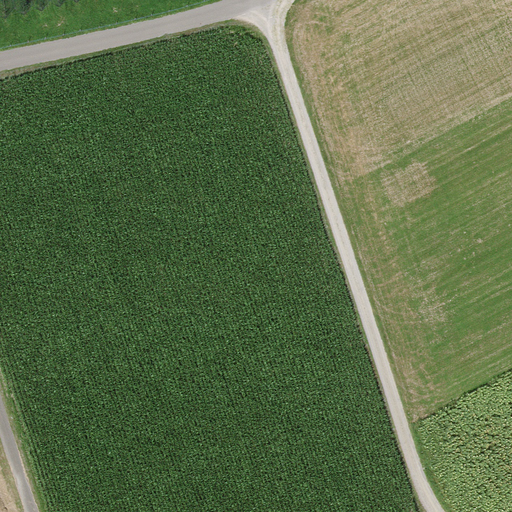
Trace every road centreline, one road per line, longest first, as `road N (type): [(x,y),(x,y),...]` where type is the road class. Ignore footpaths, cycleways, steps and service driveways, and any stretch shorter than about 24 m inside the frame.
road 1 (track): [(265,0),(421,492),(437,511)]
road 2 (unclassified): [(259,0),(0,63)]
